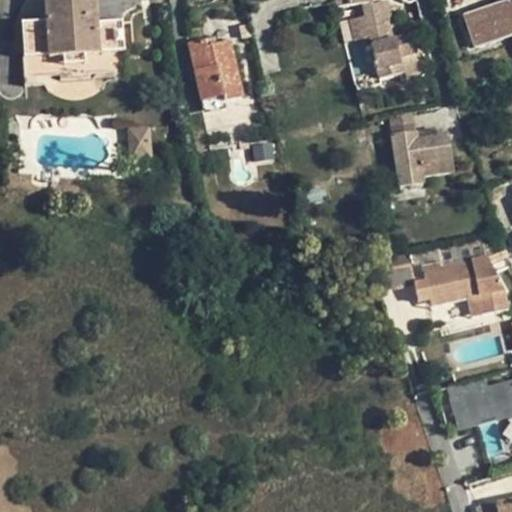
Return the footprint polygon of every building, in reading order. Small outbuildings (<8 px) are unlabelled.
[(43,0),(45,16),(21,18),(25,62),(47,60),(47,58),(103,54),(98,0),(43,0)] [(333,0),(335,7),(362,3),(364,16),(356,18),(360,37),(364,39),(370,38),(377,72),(379,80),(403,74),(403,78),(404,78),(408,80),(410,80),(415,80),(418,78),(421,77),(425,73),(426,68),(427,64),(426,60),(424,56),(421,53),(414,54),(411,36),(395,39),(387,41),(382,24),(391,21),(386,0),(371,3),(370,0),(333,0)] [(511,0),(509,0),(503,2),(464,14),(475,49),(511,36),(511,0)] [(360,37),(356,18),(349,19),(353,39),(360,37)] [(391,21),(382,24),(387,41),(395,39),(391,21)] [(212,39),(205,41),(206,48),(213,46),(212,39)] [(205,41),(187,45),(194,72),(200,102),(222,98),(224,103),(242,99),(229,43),(213,46),(206,48),(205,41)] [(413,113),(389,117),(392,134),(415,131),(413,113)] [(128,154),(151,153),(149,126),(127,127),(128,154)] [(448,136),(416,140),(415,131),(392,134),(399,189),(422,185),(421,178),(454,174),(452,159),(448,136)] [(271,145),(252,147),(254,162),(273,160),(271,145)] [(326,186),(292,192),(295,206),(328,198),(326,186)] [(483,241),(411,253),(414,265),(422,264),(425,281),(414,283),(409,262),(407,252),(375,257),(381,291),(413,285),(417,302),(429,300),(439,298),(440,305),(466,300),(477,297),(481,317),(507,312),(504,294),(486,259),(483,241)] [(477,297),(466,300),(469,320),(481,317),(477,297)] [(440,305),(439,298),(429,300),(430,306),(440,305)] [(511,376),(448,386),(454,425),(511,415),(511,376)] [(511,511),(511,501),(475,508),(475,511),(511,511)]
